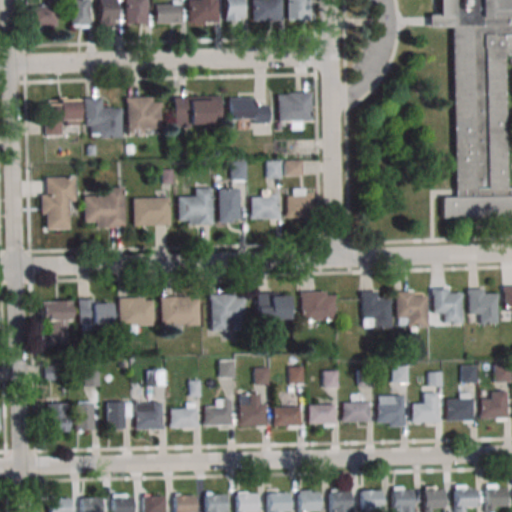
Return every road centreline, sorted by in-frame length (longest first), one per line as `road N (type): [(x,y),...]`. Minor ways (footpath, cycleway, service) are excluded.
road 1 (residential): [(0,268),(511,251)]
road 2 (residential): [(21,511),(6,0)]
road 3 (residential): [(0,466),(511,453)]
road 4 (residential): [(0,65),(327,56)]
road 5 (residential): [(332,258),(326,0)]
